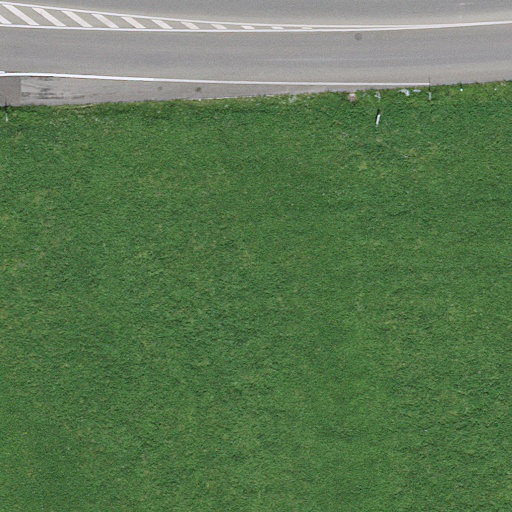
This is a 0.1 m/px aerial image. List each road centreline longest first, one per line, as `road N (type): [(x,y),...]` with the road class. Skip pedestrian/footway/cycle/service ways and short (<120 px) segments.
road 1 (tertiary): [(511,22),(396,29),(122,17)]
road 2 (tertiary): [(122,17),(0,9)]
